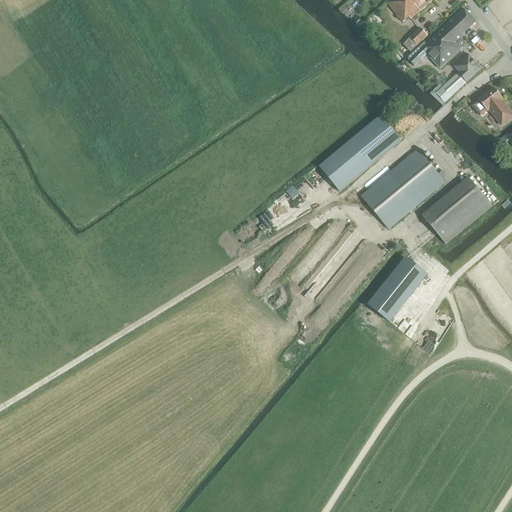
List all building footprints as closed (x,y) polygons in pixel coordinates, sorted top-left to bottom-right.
[(420,13),(433,1),(432,0),(390,0),(386,3),(403,23),(411,16),(412,18),(420,12),(420,13)] [(456,17),(425,45),(424,44),(422,45),(422,46),(423,47),(421,49),(440,69),(461,50),(456,44),(464,36),(463,35),(468,30),(456,17)] [(377,36),(382,30),(379,27),(373,33),(377,36)] [(419,28),(410,38),(417,46),(420,43),(427,36),(419,28)] [(436,95),(445,104),(481,69),(468,55),(455,68),(459,73),(436,95)] [(480,117),(486,111),(487,113),(489,111),(501,126),(511,117),(511,116),(501,102),(503,100),(493,88),(478,100),(479,101),(472,106),(480,117)] [(319,168),(339,193),(401,142),(381,117),(319,168)] [(362,198),(388,230),(444,183),(418,151),(362,198)] [(422,216),(445,245),(492,207),(469,178),(422,216)] [(294,186),(287,191),(293,199),(300,194),(294,186)] [(369,306),(389,322),(427,275),(406,259),(369,306)]
